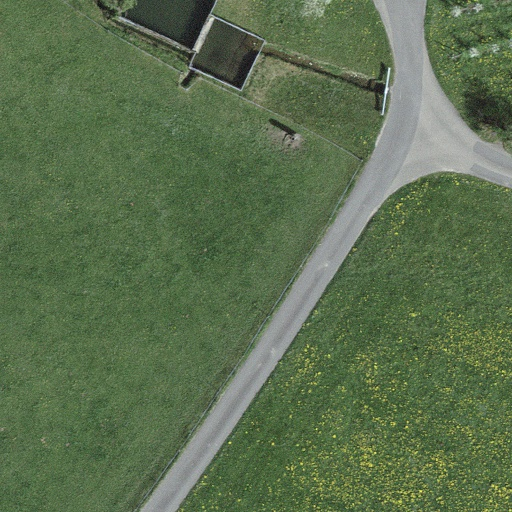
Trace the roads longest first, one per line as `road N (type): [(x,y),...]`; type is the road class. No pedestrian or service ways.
road 1 (track): [(157,511),(414,133)]
road 2 (track): [(414,133),(422,86),(405,0)]
